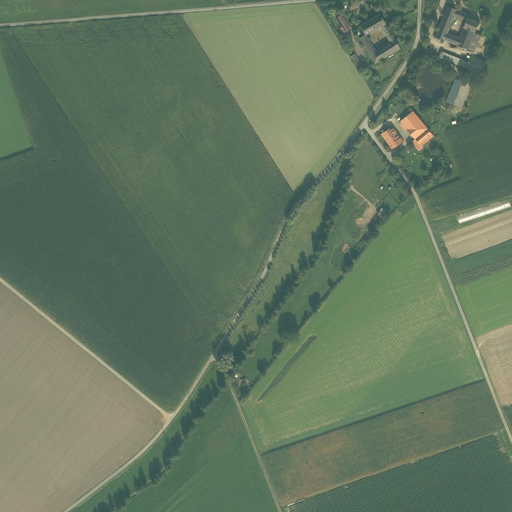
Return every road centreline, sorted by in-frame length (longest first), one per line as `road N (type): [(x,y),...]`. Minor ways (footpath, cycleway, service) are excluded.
road 1 (unclassified): [(419,0),(410,56),(283,220),(264,270),(171,420),(64,511)]
road 2 (track): [(369,133),(416,193),(511,441)]
road 3 (unclassified): [(0,25),(308,0)]
road 4 (track): [(0,280),(171,420)]
road 5 (track): [(280,511),(216,349)]
